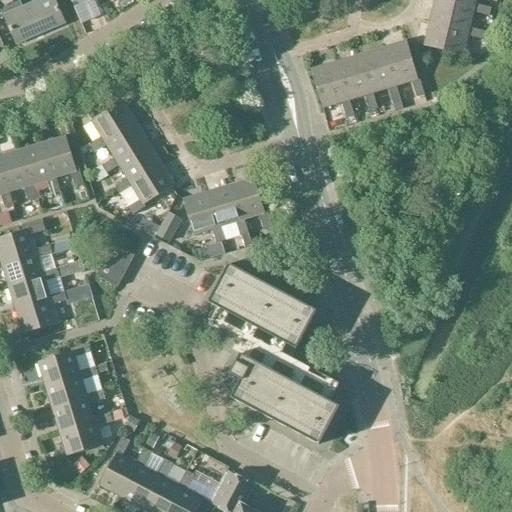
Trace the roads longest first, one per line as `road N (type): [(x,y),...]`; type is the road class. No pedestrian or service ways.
road 1 (tertiary): [(383,466),(365,370),(298,143)]
road 2 (residential): [(298,143),(202,167),(185,158),(138,90)]
road 3 (residential): [(0,87),(81,52),(158,0)]
road 4 (residential): [(57,511),(22,492),(0,409)]
